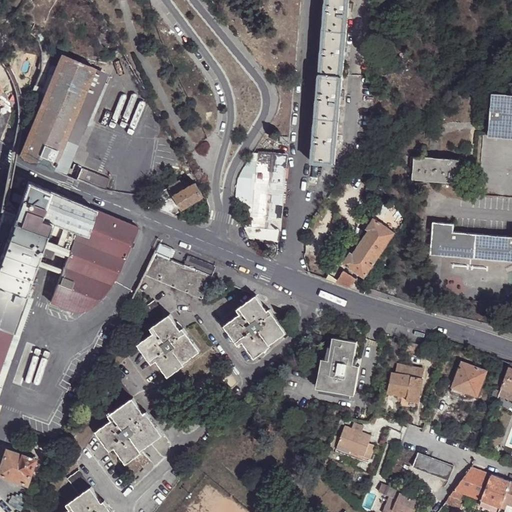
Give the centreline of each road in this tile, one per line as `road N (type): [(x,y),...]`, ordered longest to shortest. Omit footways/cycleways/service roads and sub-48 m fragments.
road 1 (residential): [(287,279),(310,0)]
road 2 (unclassified): [(221,207),(238,156),(262,120),(266,93),(192,0)]
road 3 (unclassified): [(165,0),(228,94),(215,192),(221,207)]
road 4 (tertiary): [(5,156),(209,245)]
road 5 (tertiary): [(382,310),(511,351)]
